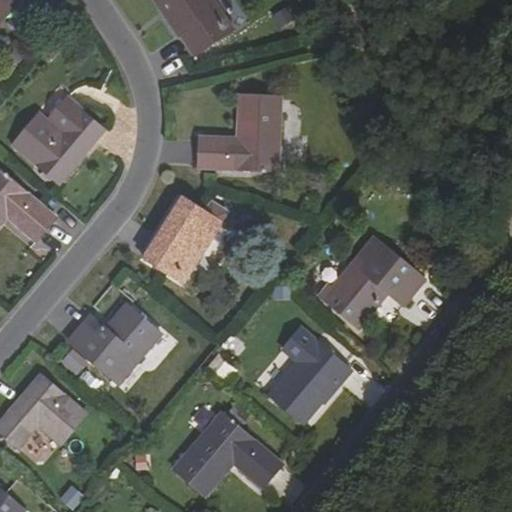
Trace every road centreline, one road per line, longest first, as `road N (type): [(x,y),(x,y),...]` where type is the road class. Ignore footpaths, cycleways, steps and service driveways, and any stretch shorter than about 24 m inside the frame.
road 1 (residential): [(0,351),(121,207),(144,161),(148,110),(135,64),(92,0)]
road 2 (residential): [(301,511),(511,263)]
